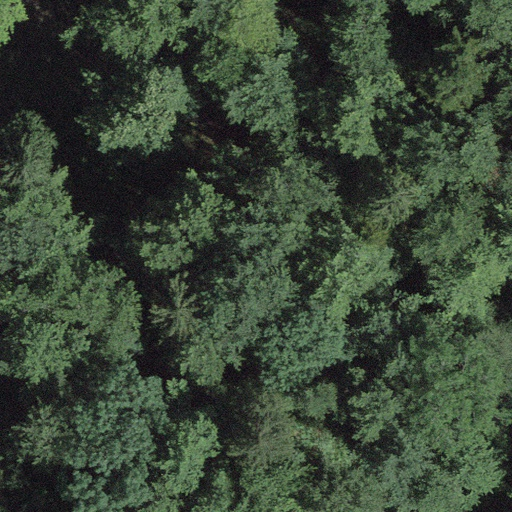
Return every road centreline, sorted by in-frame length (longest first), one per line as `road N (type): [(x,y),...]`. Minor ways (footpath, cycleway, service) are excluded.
road 1 (track): [(511,156),(468,133),(137,33),(0,54)]
road 2 (track): [(132,0),(208,511)]
